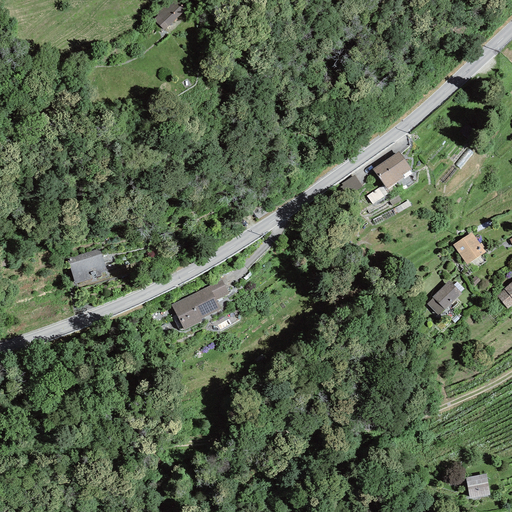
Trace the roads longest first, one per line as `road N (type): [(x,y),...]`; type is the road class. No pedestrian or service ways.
road 1 (tertiary): [(511,31),(402,131),(197,270),(0,352)]
road 2 (track): [(0,463),(100,471),(284,448),(423,418),(511,376)]
